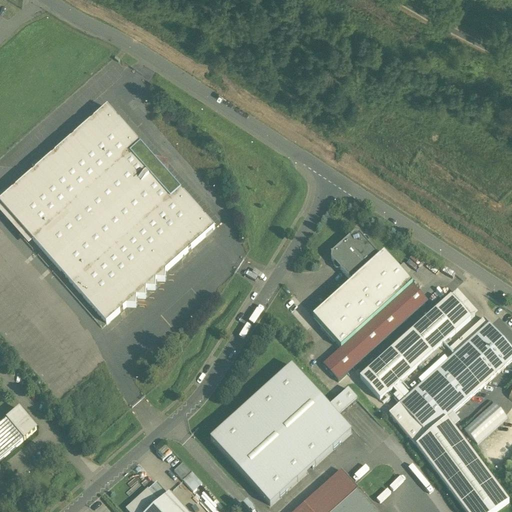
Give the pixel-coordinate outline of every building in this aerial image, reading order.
[(214,230),(107,109),(0,204),(0,205),(106,326),(126,308),(136,309),(136,300),(145,300),(146,291),(155,291),(156,282),(165,283),(165,273),(214,230)] [(359,236),(354,236),(331,256),(330,261),(352,284),(380,259),(359,236)] [(352,284),(313,319),(341,351),(412,286),(384,255),(380,259),(352,284)] [(412,286),(341,351),(323,367),(339,384),(428,304),(412,286)] [(451,299),(360,380),(380,403),(471,321),(451,299)] [(484,320),(450,351),(455,357),(456,356),(466,346),(466,347),(489,326),(484,320)] [(455,357),(400,407),(428,438),(447,421),(480,391),(511,362),(511,352),(489,326),(466,347),(466,346),(456,356),(455,357)] [(292,368),(211,442),(270,508),(351,434),(292,368)] [(416,383),(407,392),(411,396),(420,387),(416,383)] [(403,402),(397,396),(394,400),(399,405),(403,402)] [(475,447),(506,420),(493,404),(462,431),(475,447)] [(497,511),(509,504),(447,421),(428,438),(400,407),(389,416),(416,449),(463,511),(497,511)] [(36,431),(19,411),(6,422),(23,442),(36,431)] [(0,427),(0,462),(23,443),(23,442),(6,422),(0,427)] [(183,465),(174,473),(184,483),(192,475),(183,465)] [(376,511),(358,491),(335,511),(376,511)] [(128,511),(152,511),(159,505),(148,493),(128,511)] [(159,505),(152,511),(182,511),(168,497),(159,505)]
